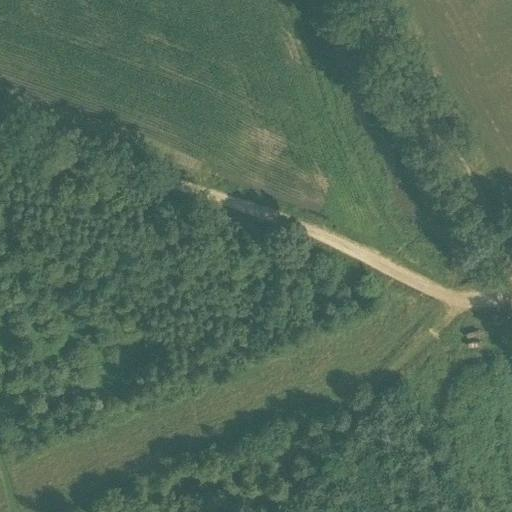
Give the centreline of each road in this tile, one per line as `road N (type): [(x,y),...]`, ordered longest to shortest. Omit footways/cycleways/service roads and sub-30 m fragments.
road 1 (track): [(0,121),(328,233),(447,296),(511,287)]
road 2 (track): [(511,260),(365,0)]
road 3 (track): [(467,298),(277,492),(268,511)]
